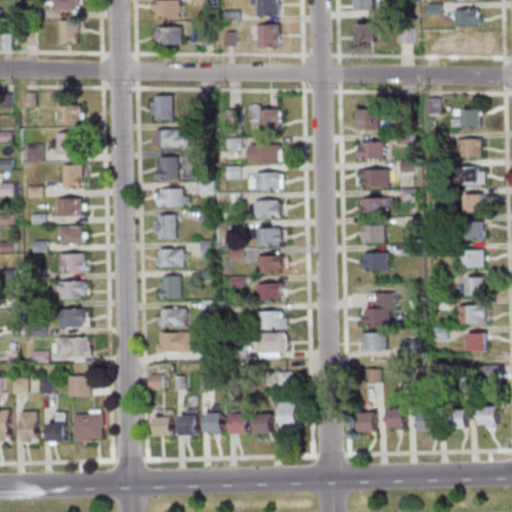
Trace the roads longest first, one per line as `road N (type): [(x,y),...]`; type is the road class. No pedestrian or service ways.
road 1 (residential): [(129,511),(115,0)]
road 2 (secondary): [(511,473),(0,487)]
road 3 (residential): [(329,511),(316,0)]
road 4 (residential): [(511,77),(0,69)]
